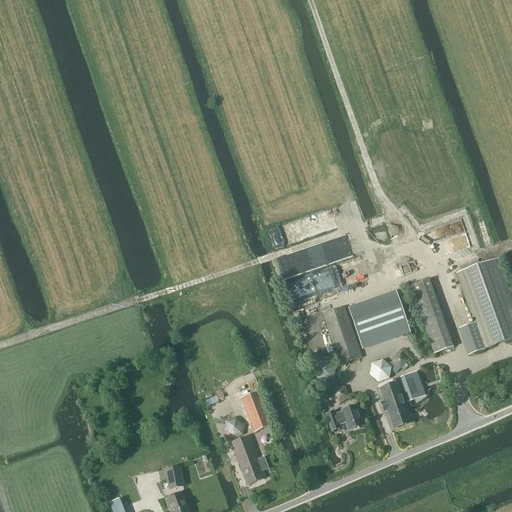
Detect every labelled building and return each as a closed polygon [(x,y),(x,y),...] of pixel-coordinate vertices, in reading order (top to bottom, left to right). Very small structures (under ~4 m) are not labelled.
[(484,350),(511,339),(511,299),(498,260),(457,274),(484,350)] [(453,346),(443,318),(429,280),(411,287),(434,353),(453,346)] [(397,295),(350,312),(360,341),(399,327),(402,335),(410,332),(397,295)] [(341,366),(362,358),(344,308),(323,315),(341,366)] [(405,364),(407,361),(400,354),(390,364),(393,368),(391,369),(396,374),(401,368),(404,371),(408,367),(405,364)] [(370,376),(379,383),(389,379),(391,368),(383,361),(372,365),(370,376)] [(314,377),(323,384),(334,380),(336,369),(327,362),(309,368),(312,377),(314,378),(314,377)] [(407,402),(424,396),(416,374),(399,380),(403,392),(396,394),(393,386),(378,391),(392,430),(407,424),(402,410),(409,408),(407,402)] [(331,398),(340,405),(349,399),(346,387),(334,387),(331,398)] [(241,398),(254,432),(271,426),(258,392),(241,398)] [(349,431),(363,426),(361,419),(362,419),(360,412),(359,413),(357,407),(342,412),(343,413),(335,416),(334,413),(327,415),(333,431),(340,428),(338,425),(346,423),(349,431)] [(263,471),(276,467),(273,459),(260,464),(249,437),(231,444),(248,486),(266,479),(263,471)] [(180,468),(166,470),(170,490),(184,487),(180,468)] [(171,511),(189,511),(182,493),(165,500),(169,509),(170,508),(171,511)] [(124,511),(121,501),(111,505),(114,511),(124,511)]
